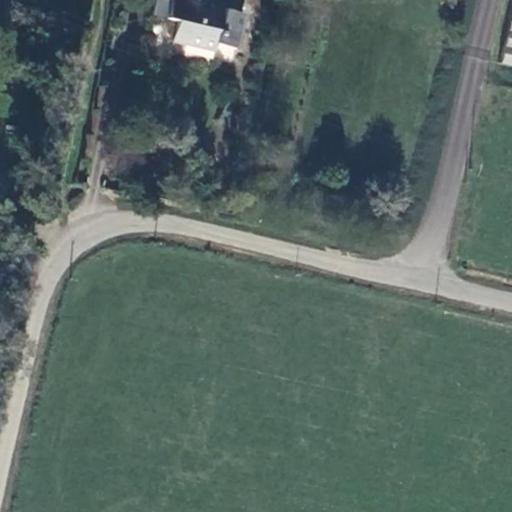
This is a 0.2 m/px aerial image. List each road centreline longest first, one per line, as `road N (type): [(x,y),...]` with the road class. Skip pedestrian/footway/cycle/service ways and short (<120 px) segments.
road 1 (unclassified): [(511,313),(62,217),(0,492)]
road 2 (track): [(77,0),(107,7),(62,217)]
